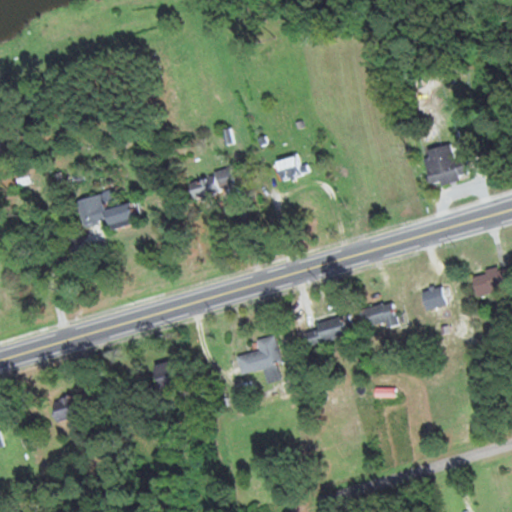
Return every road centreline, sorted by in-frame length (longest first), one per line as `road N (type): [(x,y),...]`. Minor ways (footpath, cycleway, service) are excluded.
road 1 (secondary): [(511,209),(0,358)]
road 2 (residential): [(325,499),(511,442)]
